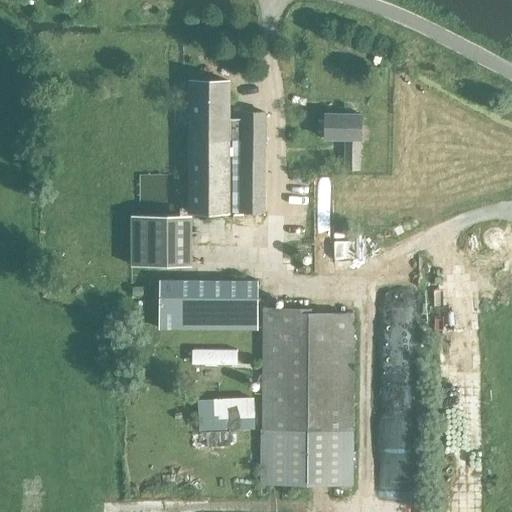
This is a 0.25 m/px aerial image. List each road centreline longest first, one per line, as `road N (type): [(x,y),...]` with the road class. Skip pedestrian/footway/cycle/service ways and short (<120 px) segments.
road 1 (track): [(511,216),(473,211),(363,281),(364,511)]
road 2 (track): [(363,281),(333,290),(275,275),(271,0)]
road 3 (track): [(317,511),(108,508)]
road 4 (unclassified): [(511,73),(353,0)]
